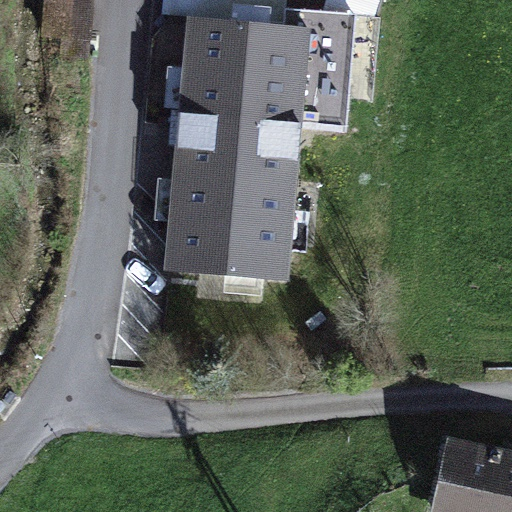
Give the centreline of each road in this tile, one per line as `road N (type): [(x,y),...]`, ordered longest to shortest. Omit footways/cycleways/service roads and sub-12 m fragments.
road 1 (track): [(511,406),(191,432),(54,406),(0,460)]
road 2 (residential): [(139,0),(148,211),(54,406)]
